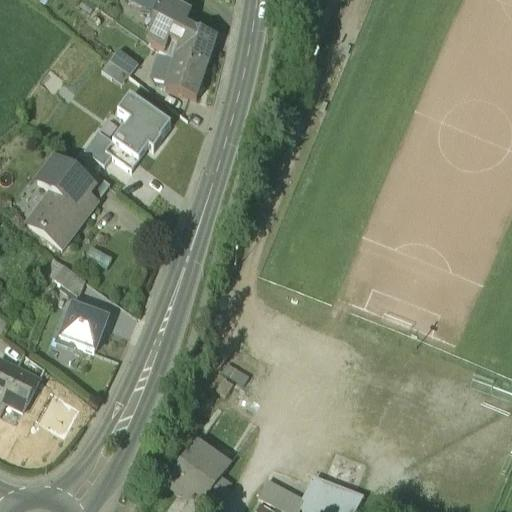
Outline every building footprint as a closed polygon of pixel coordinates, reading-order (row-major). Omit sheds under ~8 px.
[(165,0),(134,0),(158,13),(161,14),(165,0)] [(186,10),(167,0),(165,0),(161,14),(158,13),(150,43),(164,53),(168,40),(172,43),(179,45),(184,30),(180,28),(186,10)] [(216,40),(184,30),(179,45),(174,59),(206,70),(216,40)] [(137,63),(116,47),(108,59),(129,75),(137,63)] [(174,59),(164,91),(196,101),(206,70),(174,59)] [(168,122),(127,94),(118,107),(131,116),(112,143),(106,151),(112,155),(130,167),(147,142),(152,146),(168,122)] [(106,151),(112,143),(99,132),(85,152),(104,166),(112,155),(106,151)] [(50,193),(26,225),(60,250),(94,205),(85,198),(92,189),(67,170),(52,159),(35,182),(50,193)] [(99,179),(74,160),(67,170),(92,189),(99,179)] [(109,187),(99,179),(92,189),(85,198),(94,205),(109,187)] [(52,260),(42,274),(53,281),(63,268),(52,260)] [(83,282),(63,268),(53,281),(76,298),(83,282)] [(106,320),(73,307),(60,339),(93,352),(106,320)] [(0,402),(22,414),(38,383),(0,363),(0,402)] [(228,465),(196,441),(165,483),(180,494),(166,511),(193,511),(207,493),(219,478),(228,465)] [(229,485),(219,478),(207,493),(216,501),(229,485)] [(355,511),(360,502),(313,482),(299,507),(286,500),(284,504),(281,510),(284,511),(297,511),(299,510),(303,511),(355,511)] [(284,504),(261,491),(258,497),(281,510),(284,504)]
